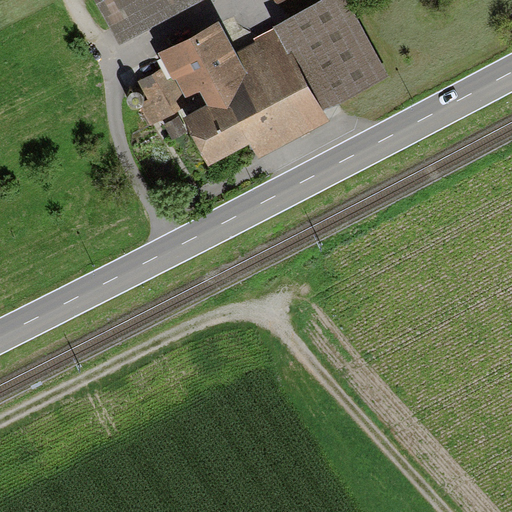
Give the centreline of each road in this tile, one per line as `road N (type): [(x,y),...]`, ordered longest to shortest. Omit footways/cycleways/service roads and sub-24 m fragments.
road 1 (primary): [(511,72),(0,337)]
road 2 (track): [(446,511),(298,349),(248,318),(190,332),(0,427)]
road 3 (track): [(175,247),(127,148),(112,65),(239,0)]
